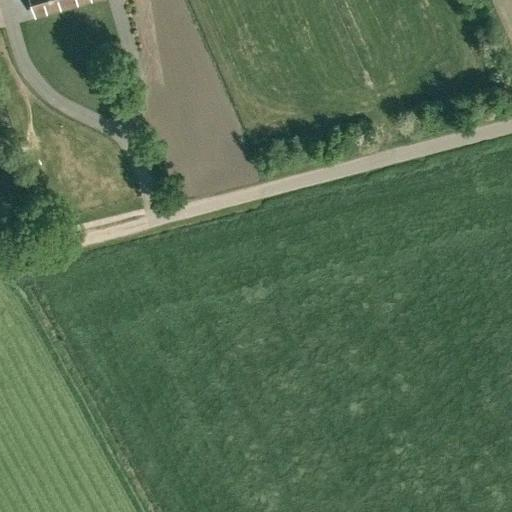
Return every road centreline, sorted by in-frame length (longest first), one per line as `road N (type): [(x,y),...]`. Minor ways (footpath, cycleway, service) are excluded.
road 1 (unclassified): [(146,220),(511,127)]
road 2 (track): [(146,220),(0,254)]
